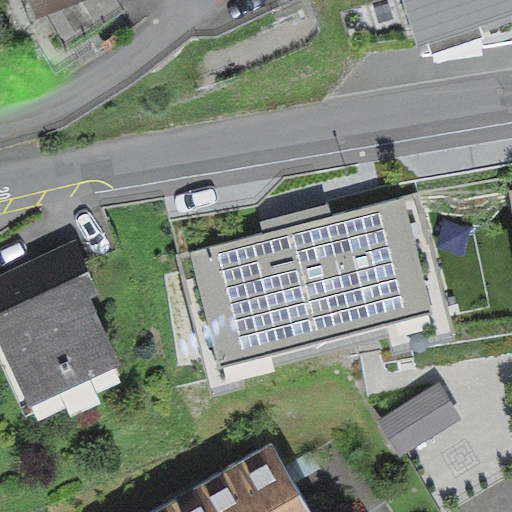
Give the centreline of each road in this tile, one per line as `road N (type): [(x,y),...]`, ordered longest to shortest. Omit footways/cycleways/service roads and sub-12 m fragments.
road 1 (residential): [(0,183),(511,95)]
road 2 (residential): [(0,123),(81,94),(210,0)]
